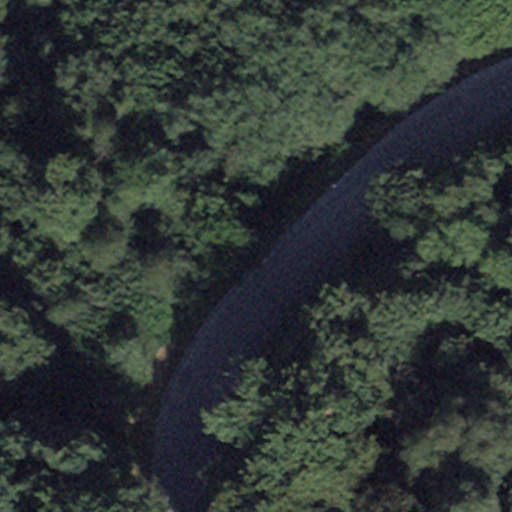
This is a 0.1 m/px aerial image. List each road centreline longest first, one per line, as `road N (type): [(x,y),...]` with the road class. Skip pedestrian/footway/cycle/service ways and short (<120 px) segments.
road 1 (tertiary): [(179,511),(186,437),(202,388),(233,339),(353,209),(462,117),(511,94)]
road 2 (track): [(511,212),(434,230),(388,252),(306,260)]
